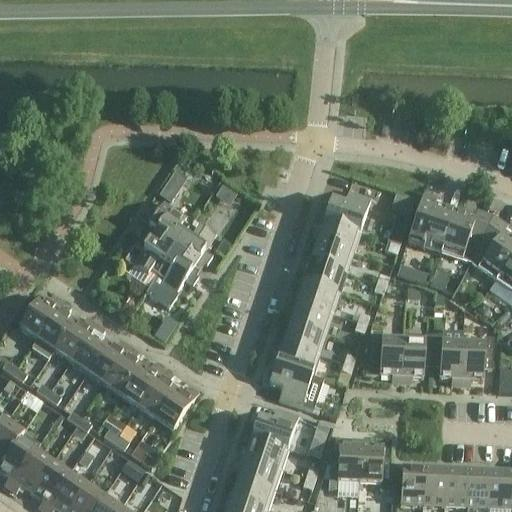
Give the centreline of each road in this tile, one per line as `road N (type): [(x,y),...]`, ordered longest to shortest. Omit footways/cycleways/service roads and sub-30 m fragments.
road 1 (residential): [(189,511),(313,142)]
road 2 (tertiary): [(0,12),(333,9)]
road 3 (residential): [(511,199),(403,153),(313,142)]
road 4 (residential): [(313,142),(333,9)]
